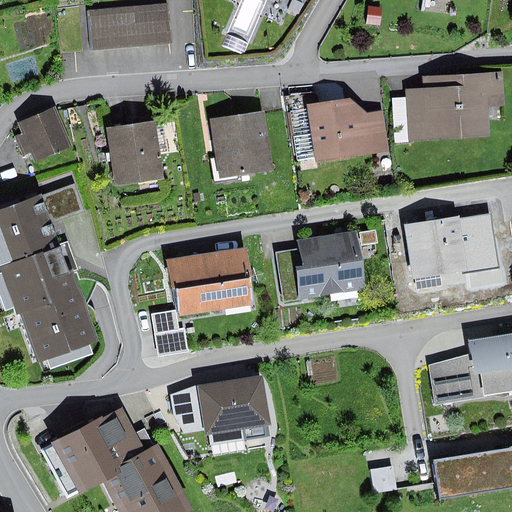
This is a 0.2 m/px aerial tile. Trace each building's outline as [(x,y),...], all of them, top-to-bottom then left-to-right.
[(173,0),(89,5),(91,47),(176,43),(173,0)] [(382,9),(369,7),(367,24),(379,26),(382,9)] [(503,72),(421,77),(421,87),(405,88),(405,97),(407,141),(487,137),(486,108),(504,107),(503,72)] [(407,141),(405,97),(393,98),(396,142),(407,141)] [(351,99),(307,106),(311,135),(294,138),(298,159),(315,157),(316,163),(387,152),(381,113),(369,115),(351,99)] [(266,107),(211,114),(219,173),(274,165),(266,107)] [(54,108),(20,122),(24,133),(15,137),(23,157),(31,154),(35,162),(71,147),(54,108)] [(153,116),(105,124),(114,181),(162,173),(153,116)] [(74,185),(44,196),(54,222),(84,212),(74,185)] [(0,303),(3,312),(14,308),(17,315),(20,315),(38,364),(48,360),(51,369),(91,354),(87,343),(95,341),(70,272),(76,269),(67,243),(59,246),(40,194),(0,208),(0,303)] [(460,215),(403,225),(412,281),(415,281),(417,290),(442,286),(440,274),(465,270),(465,273),(499,268),(490,214),(460,219),(460,215)] [(376,230),(361,232),(363,246),(378,244),(376,230)] [(356,235),(300,243),(301,249),(303,265),(296,266),(301,298),(364,289),(356,235)] [(244,248),(169,261),(179,317),(254,304),(244,248)] [(303,265),(301,249),(277,253),(283,301),(301,298),(296,266),(303,265)] [(175,311),(151,315),(157,357),(188,353),(184,329),(178,330),(175,311)] [(511,335),(470,342),(472,354),(475,375),(481,374),(484,395),(511,391),(511,335)] [(475,375),(472,354),(429,365),(435,406),(485,398),(484,395),(481,374),(475,375)] [(263,376),(197,385),(204,431),(205,436),(208,435),(211,456),(246,451),(244,439),(268,436),(266,425),(270,425),(263,376)] [(204,431),(197,385),(171,395),(173,413),(184,434),(204,431)] [(194,511),(157,443),(154,444),(145,427),(137,432),(123,406),(52,444),(54,447),(44,452),(68,496),(78,491),(80,496),(107,482),(123,511),(194,511)] [(511,449),(434,461),(440,499),(511,488),(511,449)] [(392,466),(370,470),(374,492),(396,489),(392,466)]
